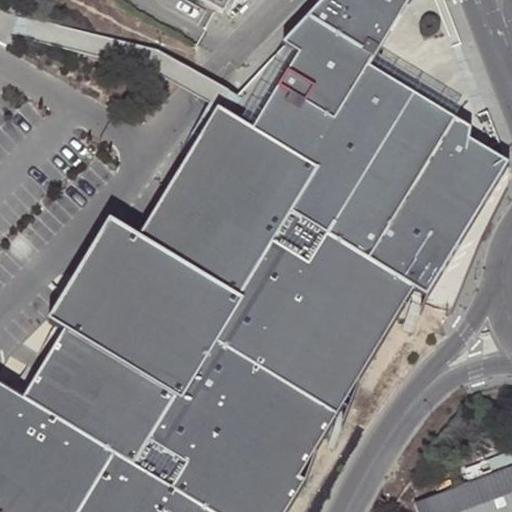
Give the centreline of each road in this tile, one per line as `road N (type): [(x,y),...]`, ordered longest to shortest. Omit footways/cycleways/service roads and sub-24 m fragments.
road 1 (unclassified): [(0,319),(203,101),(283,0)]
road 2 (unclassified): [(510,300),(470,338),(407,427)]
road 3 (unclassified): [(467,0),(511,116)]
road 4 (unclassified): [(407,427),(463,385),(511,366)]
